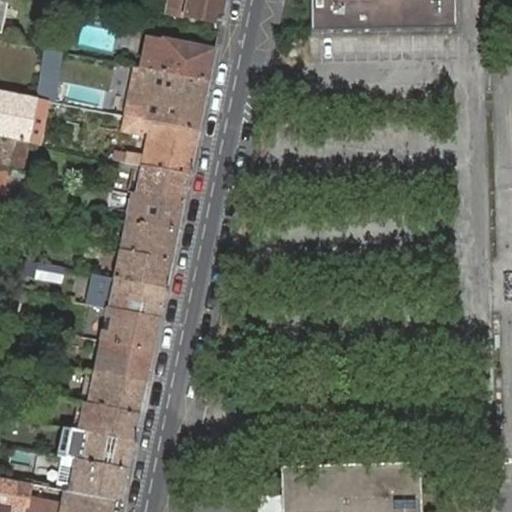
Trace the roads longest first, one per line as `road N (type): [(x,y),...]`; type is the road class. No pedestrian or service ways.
road 1 (unknown): [(169,410),(447,396),(468,380),(474,286),(192,298)]
road 2 (residential): [(148,511),(253,0)]
road 3 (unknown): [(474,286),(485,90),(477,81),(238,72)]
